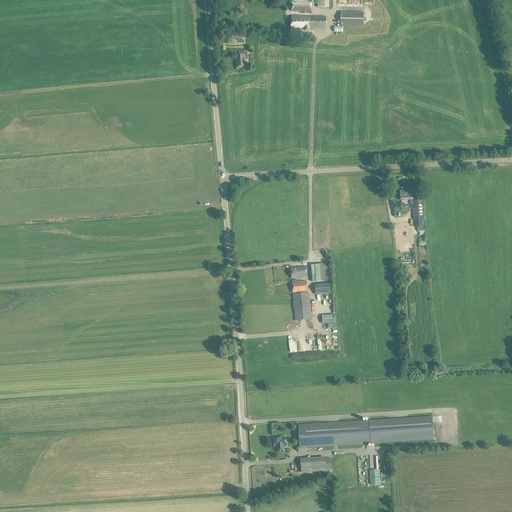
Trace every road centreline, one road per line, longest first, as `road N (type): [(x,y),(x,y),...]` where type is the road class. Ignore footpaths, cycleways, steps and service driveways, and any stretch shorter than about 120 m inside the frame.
road 1 (unclassified): [(247,511),(221,175)]
road 2 (unclassified): [(221,175),(511,160)]
road 3 (unclassified): [(221,175),(205,0)]
